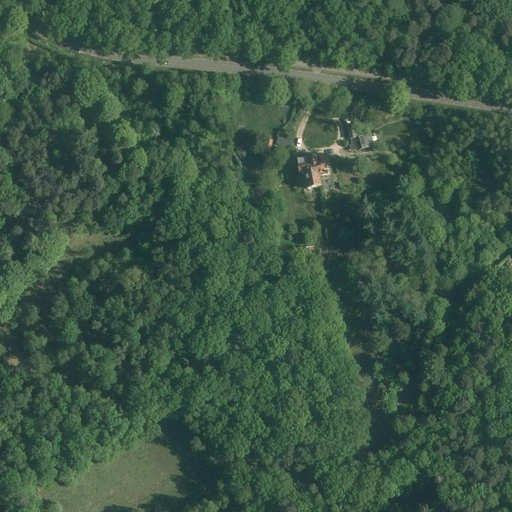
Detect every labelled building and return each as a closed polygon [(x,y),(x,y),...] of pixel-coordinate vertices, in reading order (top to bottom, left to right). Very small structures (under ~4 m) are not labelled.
[(370,135),(351,139),(354,152),(373,148),(370,135)] [(268,140),(264,152),(269,154),(273,141),(268,140)] [(327,156),(298,161),(301,175),(304,174),(307,190),(322,187),(320,178),(331,176),(327,156)] [(263,187),(251,190),(255,203),(267,199),(263,187)] [(315,248),(302,250),(304,259),(316,257),(315,248)]
